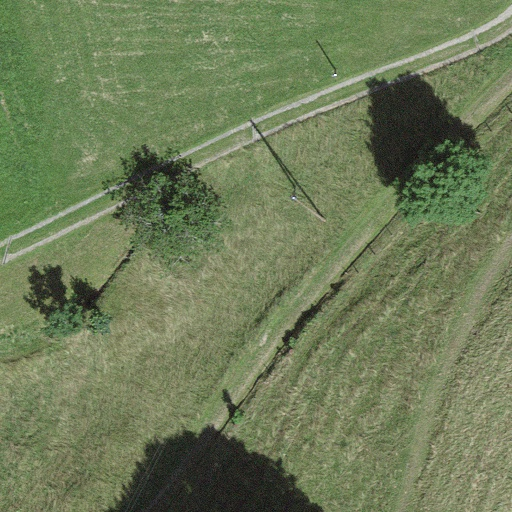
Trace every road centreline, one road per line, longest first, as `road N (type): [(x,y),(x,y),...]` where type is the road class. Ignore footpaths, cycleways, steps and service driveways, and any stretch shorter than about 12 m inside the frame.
road 1 (track): [(0,252),(296,113),(451,53),(511,17)]
road 2 (track): [(511,82),(266,346),(150,511)]
